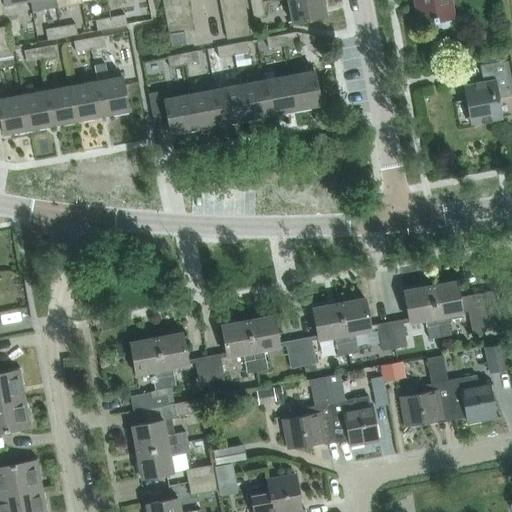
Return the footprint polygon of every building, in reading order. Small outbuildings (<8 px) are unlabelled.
[(4,0),(5,4),(18,2),(19,9),(29,7),(28,0),(4,0)] [(30,0),(32,11),(57,6),(55,0),(30,0)] [(164,0),(166,10),(189,5),(188,0),(164,0)] [(224,15),(247,11),(244,0),(241,0),(222,4),(224,15)] [(324,0),(289,0),(293,21),(327,15),(324,0)] [(418,0),(423,24),(437,21),(438,24),(443,28),(450,27),(453,22),(453,18),(456,18),(452,0),(418,0)] [(263,2),(253,4),(256,18),(266,16),(263,2)] [(189,5),(166,10),(168,22),(191,17),(189,5)] [(247,11),(224,15),(226,27),(249,23),(247,11)] [(124,14),(109,17),(111,28),(126,25),(124,14)] [(111,28),(109,17),(94,20),(96,31),(111,28)] [(194,29),(191,17),(168,22),(170,33),(184,31),(194,29)] [(60,26),(62,37),(77,35),(75,23),(60,26)] [(249,23),(226,27),(228,39),(251,34),(249,23)] [(62,37),(60,26),(45,29),(47,40),(62,37)] [(6,27),(0,28),(0,55),(0,58),(12,56),(6,27)] [(186,43),(184,31),(170,33),(172,46),(186,43)] [(282,34),(284,45),(299,42),(297,31),(282,34)] [(269,47),(284,45),(282,34),(267,37),(269,47)] [(103,36),(88,39),(90,49),(105,47),(103,36)] [(76,52),(90,49),(88,39),(74,42),(76,52)] [(248,40),(233,43),(235,54),(250,51),(248,40)] [(233,43),(218,46),(220,56),(235,54),(233,43)] [(39,48),(41,59),(56,56),(54,45),(39,48)] [(41,59),(39,48),(24,51),(26,62),(41,59)] [(198,50),(183,52),(185,63),(200,60),(198,50)] [(171,66),(185,63),(183,52),(169,55),(171,66)] [(500,96),(511,94),(505,60),(486,64),(489,80),(465,85),(468,100),(471,100),(476,123),(504,118),(500,96)] [(105,64),(94,66),(97,81),(103,116),(128,111),(122,77),(108,79),(105,64)] [(289,75),(296,110),(322,105),(315,70),(289,75)] [(264,73),(272,114),(296,110),(289,75),(274,78),(273,71),(263,73),(264,73)] [(272,114),(264,73),(253,75),(255,82),(240,85),(247,119),(272,114)] [(202,82),(203,92),(191,94),(198,129),(223,124),(216,90),(214,90),(212,80),(202,82)] [(78,120),(103,116),(97,81),(72,86),(78,120)] [(216,90),(223,124),(247,119),(240,85),(216,90)] [(54,125),(78,120),(72,86),(47,90),(54,125)] [(198,129),(191,94),(177,97),(175,89),(150,95),(156,126),(171,123),(173,134),(198,129)] [(29,130),(54,125),(47,90),(23,95),(29,130)] [(29,130),(23,95),(0,99),(0,113),(4,134),(29,130)] [(457,280),(431,285),(440,337),(451,335),(449,323),(451,323),(452,319),(463,317),(462,312),(469,311),(474,337),(490,334),(483,296),(461,300),(457,280)] [(430,338),(440,337),(431,285),(405,290),(411,322),(427,319),(430,338)] [(367,297),(339,303),(349,353),(359,351),(356,332),(373,329),(367,297)] [(349,353),(339,303),(313,308),(319,339),(335,336),(338,355),(349,353)] [(274,315),(247,320),(257,370),(268,368),(264,349),(280,346),(274,315)] [(403,319),(390,321),(395,348),(407,346),(403,319)] [(257,370),(247,320),(222,325),(228,356),(244,353),(248,372),(257,370)] [(378,323),(382,350),(395,348),(390,321),(378,323)] [(183,332),(157,337),(166,388),(177,386),(173,367),(189,363),(183,332)] [(311,335),(299,338),(303,365),(316,363),(311,335)] [(166,388),(157,337),(132,342),(138,373),(152,371),(156,390),(166,388)] [(303,365),(299,338),(286,340),(291,367),(303,365)] [(508,368),(503,344),(486,347),(491,371),(508,368)] [(220,353),(208,355),(213,382),(225,380),(220,353)] [(427,357),(432,383),(422,384),(423,393),(401,397),(406,425),(442,418),(442,421),(455,419),(448,379),(443,354),(427,357)] [(200,384),(213,382),(208,355),(195,357),(200,384)] [(405,378),(402,361),(380,365),(382,376),(383,382),(405,378)] [(0,401),(24,397),(19,370),(0,373),(0,401)] [(349,445),(378,440),(371,403),(370,403),(368,395),(345,400),(339,373),(324,376),(330,403),(337,442),(348,440),(349,445)] [(448,379),(455,419),(466,416),(468,422),(496,417),(489,380),(478,382),(477,374),(448,379)] [(337,442),(330,403),(324,376),(309,379),(314,406),(303,409),(305,416),(283,421),(289,448),(324,441),(325,445),(337,442)] [(382,376),(370,379),(373,391),(384,388),(383,382),(382,376)] [(276,401),(273,387),(256,391),(258,405),(276,401)] [(134,411),(169,405),(167,395),(153,397),(152,392),(131,396),(134,411)] [(24,397),(0,401),(0,431),(30,426),(24,397)] [(176,417),(203,411),(200,398),(174,404),(176,417)] [(133,426),(138,452),(188,443),(186,432),(175,434),(171,418),(133,426)] [(188,443),(138,452),(143,478),(174,472),(171,456),(190,453),(188,443)] [(0,496),(41,489),(35,459),(0,465),(0,496)] [(235,463),(216,466),(219,479),(237,475),(235,463)] [(186,470),(188,482),(215,477),(213,465),(186,470)] [(254,511),(306,511),(306,510),(302,511),(295,475),(267,480),(270,493),(252,497),(254,511)] [(215,477),(188,482),(191,494),(217,489),(215,477)] [(44,511),(41,489),(0,496),(0,511),(44,511)] [(148,511),(201,511),(201,510),(192,511),(181,511),(179,498),(147,504),(148,511)]
